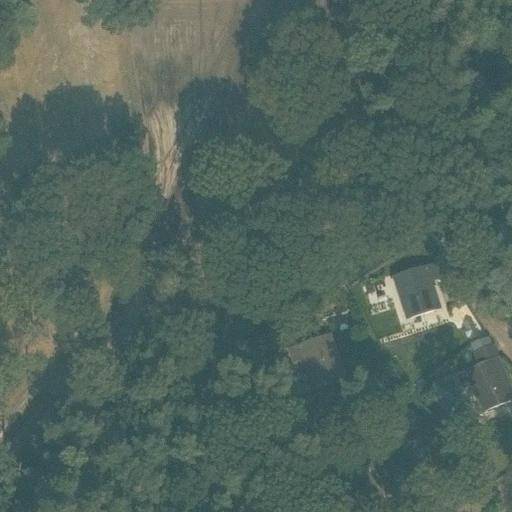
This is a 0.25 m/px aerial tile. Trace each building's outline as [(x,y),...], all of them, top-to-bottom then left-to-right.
[(503,63),(497,66),(495,61),(468,73),(473,83),(481,79),(490,98),(511,87),(511,74),(509,67),(505,68),(503,63)] [(119,167),(135,164),(130,132),(114,135),(119,167)] [(437,281),(433,269),(393,282),(404,319),(436,309),(428,284),(437,281)] [(308,391),(343,379),(328,336),(285,351),(290,366),(298,364),(299,368),(301,368),(308,391)] [(379,358),(396,366),(405,347),(389,339),(379,358)] [(511,402),(511,395),(497,359),(455,377),(461,392),(467,389),(469,394),(471,393),(481,416),(511,402)] [(425,484),(416,447),(378,456),(381,468),(390,465),(396,491),(425,484)]
